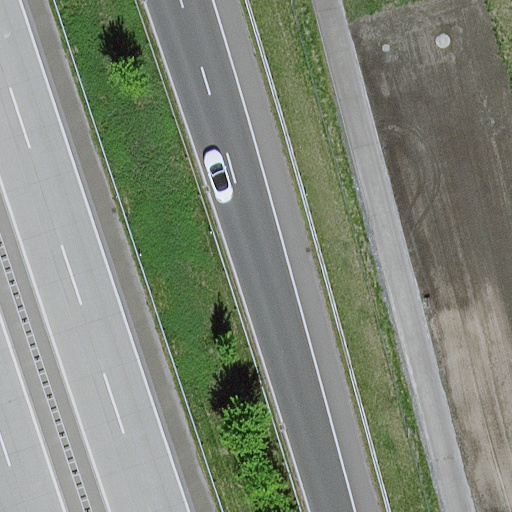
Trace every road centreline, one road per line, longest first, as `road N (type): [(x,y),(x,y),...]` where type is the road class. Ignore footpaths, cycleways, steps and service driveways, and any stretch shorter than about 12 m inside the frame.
road 1 (motorway): [(326,511),(161,0)]
road 2 (motorway): [(152,511),(0,44)]
